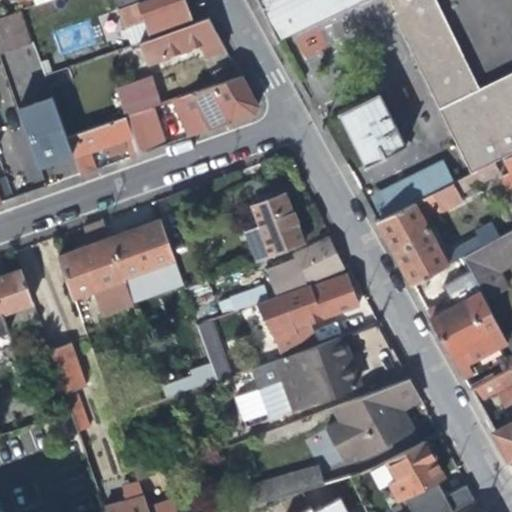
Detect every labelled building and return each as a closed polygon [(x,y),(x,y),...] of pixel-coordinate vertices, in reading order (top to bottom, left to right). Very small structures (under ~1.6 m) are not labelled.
[(130,0),(126,2),(116,5),(123,23),(145,16),(151,34),(171,27),(188,21),(184,4),(181,0),(130,0)] [(258,0),(276,37),(351,0),(389,0),(393,9),(389,11),(414,60),(469,170),(496,156),(511,147),(511,66),(476,84),(435,0),(434,0),(258,0)] [(0,45),(28,34),(19,8),(0,15),(0,45)] [(188,21),(171,27),(151,34),(137,39),(146,61),(199,43),(204,55),(224,48),(214,30),(206,15),(188,21)] [(212,69),(216,81),(239,73),(232,62),(212,69)] [(64,65),(42,72),(45,82),(68,73),(64,65)] [(111,81),(123,113),(152,103),(160,100),(149,68),(111,81)] [(247,88),(239,73),(216,81),(167,98),(185,134),(252,111),(256,103),(247,88)] [(405,142),(379,88),(340,107),(353,134),(365,160),(405,142)] [(50,94),(36,99),(56,156),(70,151),(64,134),(50,94)] [(36,99),(17,106),(37,163),(49,158),(56,156),(36,99)] [(165,142),(152,103),(123,113),(136,152),(165,142)] [(106,143),(122,137),(126,149),(128,155),(136,152),(123,113),(64,134),(70,151),(77,173),(94,167),(88,149),(106,143)] [(122,137),(106,143),(110,155),(120,151),(126,149),(122,137)] [(500,173),(506,185),(511,182),(511,152),(503,157),(509,168),(500,173)] [(503,168),(496,156),(469,170),(450,180),(431,190),(439,208),(460,197),(457,192),(503,168)] [(373,194),(384,215),(412,200),(431,190),(450,180),(438,160),(373,194)] [(20,169),(3,174),(11,196),(27,191),(20,169)] [(3,174),(0,175),(0,199),(11,196),(3,174)] [(244,180),(252,203),(267,197),(259,175),(244,180)] [(421,217),(439,208),(431,190),(412,200),(421,217)] [(251,203),(258,223),(268,252),(301,240),(292,215),(283,191),(267,197),(252,203),(251,203)] [(421,217),(412,200),(384,215),(377,218),(395,251),(412,282),(462,254),(485,241),(479,231),(439,252),(421,217)] [(122,276),(120,272),(107,235),(100,217),(80,224),(87,243),(76,246),(58,253),(72,293),(91,286),(122,276)] [(137,225),(107,235),(120,272),(171,254),(158,217),(137,225)] [(253,257),(268,252),(258,223),(243,228),(253,257)] [(511,258),(511,225),(485,241),(462,254),(486,297),(506,286),(496,267),(511,258)] [(263,269),(272,293),(282,290),(296,285),(305,282),(340,265),(334,253),(326,236),(291,253),(292,257),(263,269)] [(4,272),(0,273),(0,306),(1,310),(31,300),(19,267),(4,272)] [(298,290),(296,285),(282,290),(289,310),(293,321),(297,334),(323,325),(319,315),(356,302),(350,287),(344,272),(308,284),(309,286),(298,290)] [(471,272),(444,284),(451,301),(478,289),(471,272)] [(131,302),(122,276),(91,286),(100,312),(131,302)] [(431,301),(424,305),(435,326),(440,335),(489,309),(478,289),(437,311),(431,301)] [(266,318),(289,310),(282,290),(272,293),(259,298),(266,318)] [(501,333),(489,309),(440,335),(449,351),(453,360),(457,367),(465,364),(460,356),(501,333)] [(511,329),(502,335),(511,353),(511,329)] [(272,355),(290,408),(354,385),(345,358),(337,333),(272,355)] [(48,348),(70,408),(80,405),(74,387),(84,384),(68,341),(60,344),(48,348)] [(262,359),(248,365),(251,372),(265,366),(262,359)] [(164,394),(215,376),(210,362),(188,369),(189,374),(160,384),(164,394)] [(511,400),(511,363),(468,387),(475,400),(491,391),(499,407),(511,400)] [(400,403),(417,395),(407,376),(326,405),(335,420),(323,427),(340,458),(353,452),(356,458),(394,438),(392,432),(410,422),(404,411),(400,403)] [(77,428),(87,424),(80,405),(70,408),(72,415),(77,428)] [(511,419),(491,430),(500,446),(506,457),(511,458),(511,419)] [(423,438),(384,459),(394,478),(382,484),(391,500),(442,473),(433,457),(436,455),(433,450),(429,441),(425,443),(423,438)] [(127,450),(137,478),(154,472),(145,444),(127,450)] [(317,464),(285,473),(289,489),(321,480),(317,464)] [(254,499),(289,489),(285,473),(250,483),(254,499)] [(148,511),(147,507),(137,478),(120,483),(124,498),(103,503),(106,511),(148,511)] [(310,505),(296,511),(346,511),(339,496),(312,510),(310,505)] [(176,511),(172,498),(147,507),(148,511),(176,511)]
